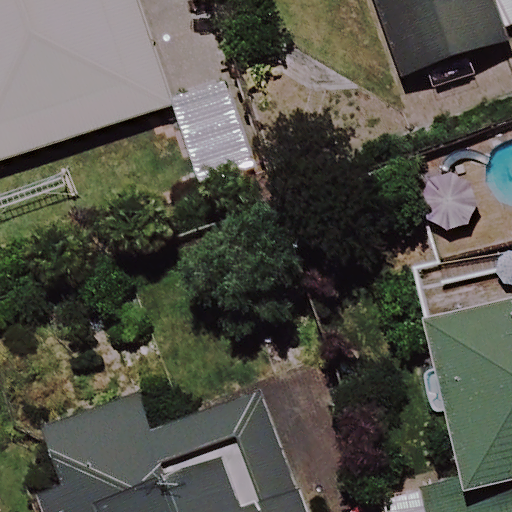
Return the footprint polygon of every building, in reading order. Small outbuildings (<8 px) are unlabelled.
[(0,0),(0,168),(163,114),(125,0),(0,0)] [(511,0),(371,0),(403,88),(511,49),(511,0)] [(511,218),(511,154),(484,161),(499,221),(511,218)] [(511,511),(511,317),(439,333),(473,488),(422,499),(425,511),(511,511)] [(301,511),(255,387),(139,430),(131,408),(21,448),(44,511),(301,511)]
